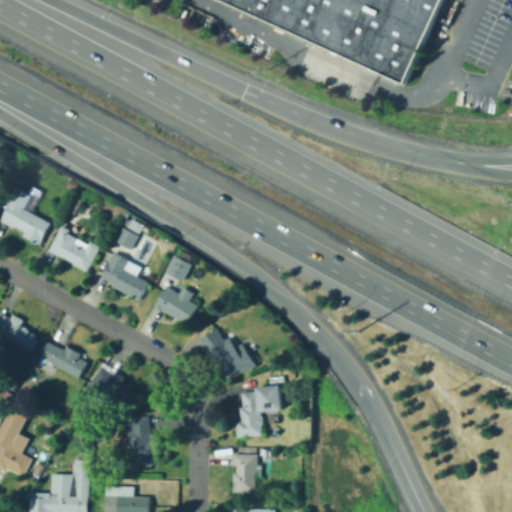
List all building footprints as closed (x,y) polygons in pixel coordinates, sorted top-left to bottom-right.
[(228,0),(404,81),(441,0),(228,0)] [(5,168),(9,161),(17,165),(14,172),(5,168)] [(72,191),(57,183),(62,173),(82,184),(79,189),(75,187),(72,191)] [(41,243),(24,234),(26,230),(16,225),(15,227),(1,220),(7,208),(1,205),(6,196),(9,198),(15,186),(32,195),(25,208),(52,222),(41,243)] [(94,197),(86,193),(89,188),(97,193),(94,197)] [(75,213),(69,210),(79,192),(83,194),(80,199),(82,200),(75,213)] [(140,232),(128,224),(122,221),(125,217),(131,220),(132,217),(144,224),(140,232)] [(109,231),(103,227),(107,221),(112,224),(109,231)] [(88,271),(74,263),(75,261),(59,253),(58,255),(49,250),(63,224),(71,229),(69,232),(90,243),(91,241),(102,246),(88,271)] [(132,248),(116,239),(123,226),(139,235),(132,248)] [(184,280),(167,271),(175,254),(179,255),(182,249),(193,255),(189,262),(193,263),(184,280)] [(140,300),(114,286),(115,284),(103,277),(111,261),(109,260),(114,251),(130,260),(130,259),(143,266),(139,275),(150,281),(140,300)] [(187,323),(165,310),(164,311),(154,305),(156,302),(157,303),(168,285),(181,293),(185,288),(195,293),(190,299),(198,305),(187,323)] [(29,351),(0,335),(0,310),(12,317),(14,313),(25,319),(22,324),(29,328),(38,334),(36,339),(38,339),(33,349),(30,348),(29,351)] [(226,380),(199,340),(218,327),(223,334),(214,340),(218,345),(230,337),(236,345),(232,348),(239,359),(241,358),(240,356),(249,350),(258,363),(249,370),(246,366),(226,380)] [(80,377),(40,356),(49,340),(61,347),(62,346),(67,349),(69,346),(83,353),(80,357),(89,362),(80,377)] [(127,409),(96,388),(94,392),(88,388),(110,353),(125,363),(119,372),(127,377),(123,382),(129,386),(138,394),(136,398),(137,399),(131,408),(129,407),(127,409)] [(294,377),(288,375),(290,369),(296,370),(294,377)] [(238,437),(236,420),(242,419),(240,406),(244,406),(242,392),(257,390),(257,387),(281,384),(284,408),(261,411),(262,415),(264,415),(265,424),(263,425),(264,434),(238,437)] [(25,475),(17,471),(16,472),(8,468),(7,470),(0,466),(0,451),(3,445),(0,443),(0,428),(13,404),(30,413),(13,447),(34,458),(25,475)] [(135,466),(133,441),(131,441),(129,417),(150,415),(152,439),(160,438),(161,451),(153,451),(155,465),(135,466)] [(43,445),(46,439),(54,443),(51,449),(43,445)] [(256,492),(234,491),(234,472),(238,472),(238,464),(234,464),(234,453),(259,454),(259,464),(263,464),(263,475),(257,475),(256,492)] [(91,461),(90,500),(90,511),(33,511),(33,494),(53,495),(54,475),(74,475),(74,465),(76,465),(76,461),(91,461)] [(40,474),(35,471),(40,462),(45,465),(40,474)] [(107,511),(107,487),(118,486),(137,487),(137,498),(152,498),(151,511),(107,511)]
